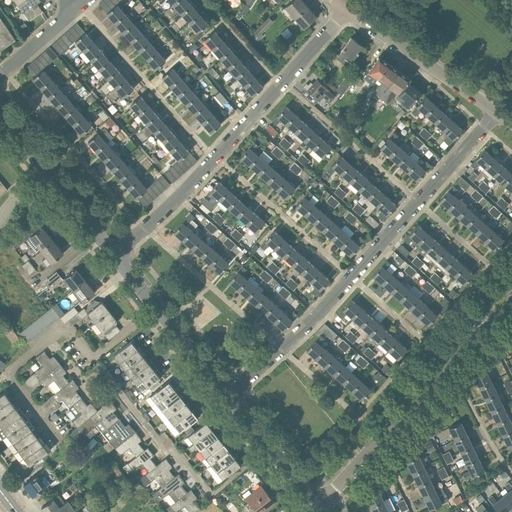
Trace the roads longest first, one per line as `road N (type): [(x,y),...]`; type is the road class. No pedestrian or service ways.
road 1 (residential): [(229,397),(350,279),(495,112)]
road 2 (residential): [(113,255),(165,210),(346,10)]
road 3 (residential): [(318,506),(471,331)]
road 4 (residential): [(113,255),(0,112)]
road 5 (residential): [(495,112),(346,10)]
road 6 (residential): [(33,351),(63,329),(93,357),(156,307)]
road 7 (residential): [(318,506),(229,397)]
